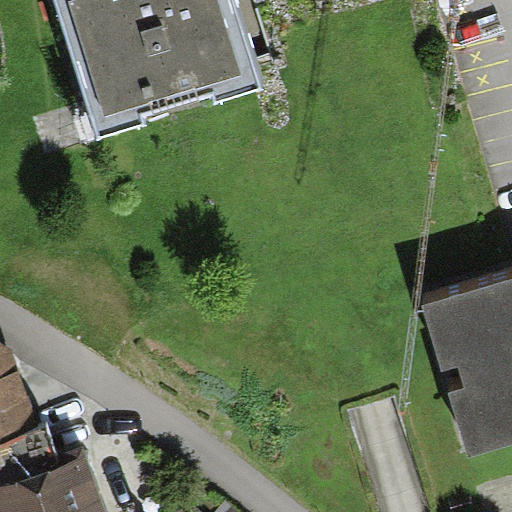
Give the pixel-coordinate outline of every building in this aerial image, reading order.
[(69,0),(101,107),(254,62),(236,0),(69,0)] [(478,454),(511,444),(511,260),(428,286),(478,454)] [(0,439),(26,429),(0,364),(0,439)] [(0,488),(60,465),(43,422),(26,429),(0,439),(0,488)] [(0,511),(110,511),(99,483),(110,479),(98,450),(60,465),(0,488),(0,511)]
